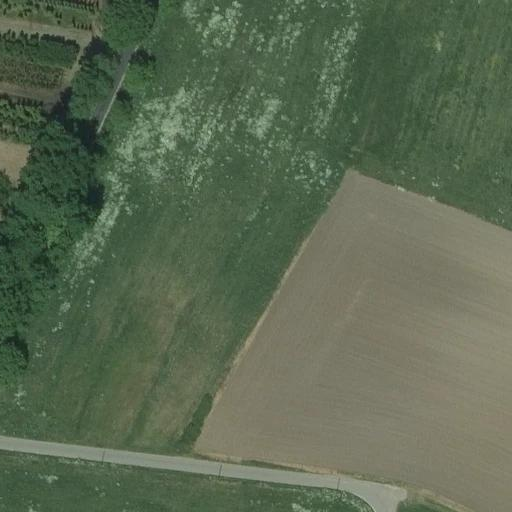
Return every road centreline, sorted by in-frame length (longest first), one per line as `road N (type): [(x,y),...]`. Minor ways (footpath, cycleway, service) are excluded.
road 1 (unclassified): [(383,511),(376,497),(341,488),(0,446)]
road 2 (unclassified): [(153,0),(0,343)]
